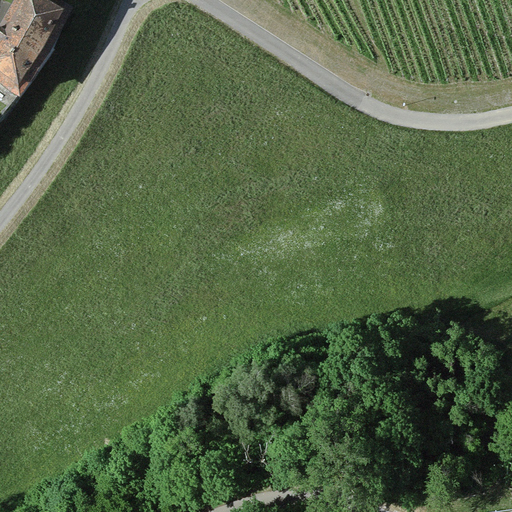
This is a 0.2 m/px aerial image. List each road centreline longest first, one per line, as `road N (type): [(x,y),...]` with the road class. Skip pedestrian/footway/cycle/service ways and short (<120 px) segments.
road 1 (residential): [(195,0),(383,110),(422,122),(511,114)]
road 2 (unclassified): [(134,0),(60,142),(0,221)]
road 3 (unclassified): [(225,511),(303,495),(368,511)]
